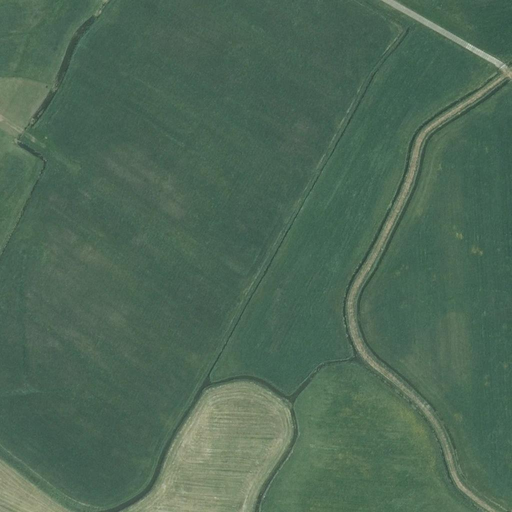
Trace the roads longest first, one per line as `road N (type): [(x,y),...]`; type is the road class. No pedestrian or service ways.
road 1 (track): [(496,511),(462,488),(445,437),(417,399),(366,357),(350,303),(403,202),(428,126),(511,70)]
road 2 (track): [(511,75),(386,0)]
